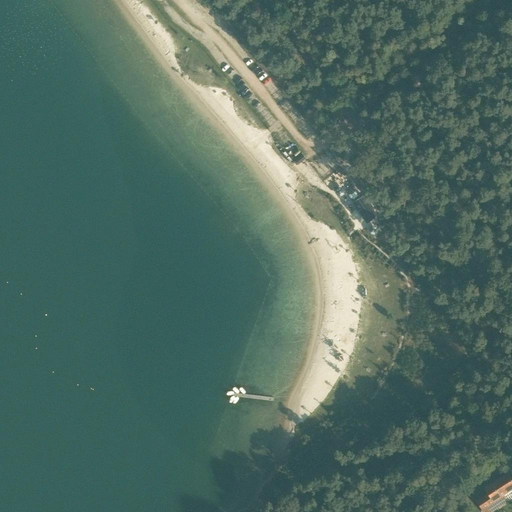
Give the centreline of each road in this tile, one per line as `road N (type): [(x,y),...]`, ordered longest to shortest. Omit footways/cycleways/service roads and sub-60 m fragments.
road 1 (unclassified): [(511,306),(260,0)]
road 2 (unclassified): [(353,511),(511,408)]
